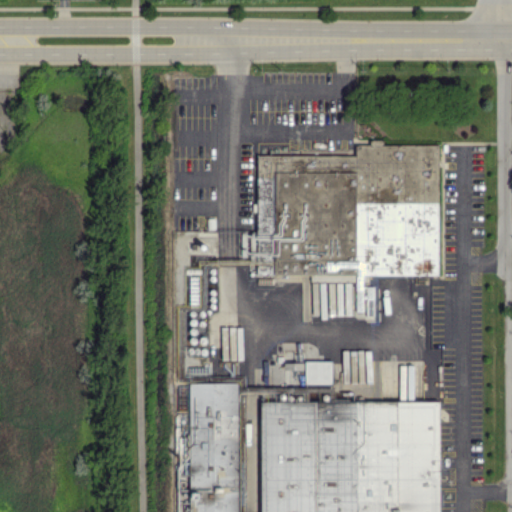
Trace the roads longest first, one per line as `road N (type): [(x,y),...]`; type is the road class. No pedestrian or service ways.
road 1 (tertiary): [(138,37),(511,38)]
road 2 (tertiary): [(0,37),(138,37)]
